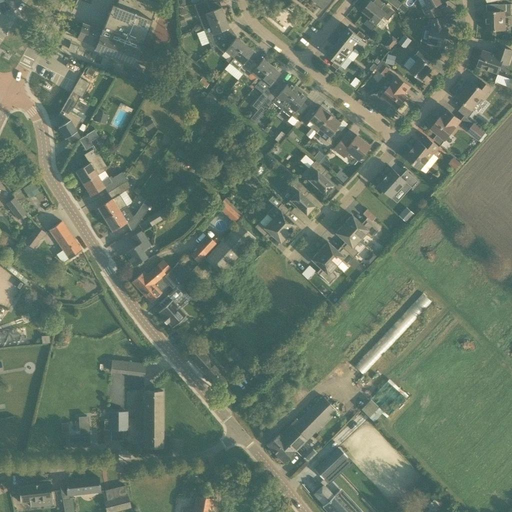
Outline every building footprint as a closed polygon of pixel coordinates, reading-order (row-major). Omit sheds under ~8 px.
[(117,0),(115,6),(152,20),(157,4),(148,0),(117,0)] [(315,0),(314,2),(322,9),(329,0),(315,0)] [(395,0),(388,0),(388,1),(397,9),(401,4),(395,0)] [(425,0),(428,5),(422,8),(428,18),(442,16),(436,6),(445,1),(444,0),(425,0)] [(371,1),(362,11),(371,18),(370,20),(377,25),(383,17),(388,21),(395,12),(385,4),(381,9),(371,1)] [(194,5),(202,27),(225,18),(221,8),(210,12),(207,4),(207,3),(194,5)] [(77,39),(96,46),(95,49),(134,65),(135,62),(154,69),(160,54),(141,47),(152,20),(115,6),(112,4),(102,31),(83,24),(77,39)] [(511,4),(498,5),(498,12),(485,12),(485,19),(486,19),(487,31),(505,31),(504,16),(511,16),(511,4)] [(177,19),(181,27),(186,25),(183,16),(177,19)] [(225,18),(202,27),(195,30),(196,34),(204,31),(211,49),(216,46),(225,39),(222,31),(229,28),(225,18)] [(426,43),(421,44),(431,52),(436,46),(444,48),(449,30),(446,29),(445,18),(431,19),(432,28),(431,28),(428,43),(426,43)] [(341,37),(355,48),(365,36),(359,31),(357,35),(349,28),(341,37)] [(401,39),(408,45),(411,41),(404,35),(401,39)] [(223,53),(225,51),(231,55),(226,61),(229,63),(244,44),(236,37),(231,43),(225,39),(216,46),(223,53)] [(341,37),(334,47),(347,57),(355,48),(341,37)] [(243,74),(253,61),(248,57),(253,51),(244,44),(229,63),(243,74)] [(511,51),(511,50),(498,46),(495,55),(483,51),(481,56),(480,56),(478,60),(479,61),(477,66),(498,74),(502,63),(507,65),(511,51)] [(347,57),(334,47),(327,56),(334,62),(332,65),(337,70),(347,57)] [(429,65),(433,59),(420,49),(412,59),(417,62),(409,71),(421,80),(432,67),(429,65)] [(247,78),(256,85),(271,66),(262,59),(258,65),(253,61),(243,74),(247,78)] [(382,61),(376,69),(377,70),(382,64),(389,70),(391,68),(382,61)] [(85,73),(92,76),(95,70),(89,66),(85,73)] [(268,97),(279,83),(275,79),(280,73),(271,66),(256,85),(255,86),(268,97)] [(80,78),(80,77),(58,115),(58,116),(59,115),(66,120),(67,121),(58,127),(58,128),(65,138),(65,139),(77,131),(76,131),(75,129),(82,117),(71,111),(80,96),(82,98),(90,84),(80,78)] [(371,96),(368,98),(368,97),(367,98),(385,113),(386,112),(385,112),(391,105),(397,110),(405,101),(403,99),(405,96),(404,95),(410,87),(398,77),(391,85),(391,84),(380,98),(376,95),(375,96),(371,96)] [(467,88),(458,99),(471,110),(481,98),(482,99),(491,88),(481,81),(477,86),(470,81),(465,87),(467,88)] [(272,102),(281,110),(298,88),(295,85),(293,87),(287,83),(284,87),(279,83),(268,97),(264,102),(250,119),(255,123),(269,106),(272,102)] [(292,117),(296,120),(308,106),(303,102),(306,98),(301,94),(302,91),(298,88),(281,110),(290,117),(291,116),(292,117)] [(210,105),(217,111),(221,105),(214,100),(210,105)] [(316,132),(330,114),(327,111),(326,112),(320,107),(316,112),(311,108),(301,120),(316,132)] [(441,116),(431,129),(437,134),(433,139),(441,146),(455,128),(455,127),(460,121),(448,111),(443,117),(441,116)] [(97,112),(94,121),(105,124),(108,115),(97,112)] [(334,117),(330,114),(316,132),(320,136),(319,137),(319,140),(325,145),(326,145),(327,145),(329,143),(331,144),(341,132),(336,128),(340,123),(333,118),(334,117)] [(143,123),(147,131),(154,126),(150,119),(143,123)] [(479,141),(485,133),(474,124),(467,132),(479,141)] [(79,139),(85,150),(93,146),(90,141),(98,137),(94,130),(86,134),(87,135),(79,139)] [(358,161),(370,146),(360,138),(358,140),(354,137),(352,141),(345,135),(333,149),(343,158),(348,152),(358,161)] [(440,148),(427,137),(422,143),(419,141),(405,158),(420,171),(425,165),(429,160),(434,154),(440,148)] [(75,172),(83,184),(104,170),(104,171),(106,170),(104,167),(106,166),(98,154),(97,155),(93,149),(84,155),(89,163),(75,172)] [(184,158),(187,154),(181,150),(178,155),(184,158)] [(458,169),(462,163),(455,157),(451,163),(458,169)] [(307,181),(307,182),(314,188),(314,187),(315,186),(325,194),(326,193),(332,187),(331,187),(333,186),(321,175),(325,170),(327,172),(328,172),(316,161),(308,169),(313,174),(308,180),(309,180),(308,181),(307,181)] [(114,180),(118,187),(127,181),(121,172),(112,178),(111,176),(109,177),(104,171),(104,170),(83,184),(90,195),(114,180)] [(340,170),(335,175),(343,183),(348,178),(340,170)] [(387,175),(384,179),(384,180),(379,186),(392,198),(406,182),(412,188),(418,182),(406,171),(401,177),(394,170),(388,176),(387,175)] [(97,207),(105,219),(119,211),(126,206),(119,194),(130,187),(127,181),(118,187),(108,193),(112,199),(97,207)] [(309,192),(297,181),(290,189),(295,195),(290,200),(289,201),(288,202),(295,208),(296,207),(295,207),(296,206),(306,215),(308,213),(313,208),(313,207),(314,206),(303,195),(307,191),(309,192)] [(22,188),(28,198),(39,192),(32,182),(28,185),(27,184),(22,188)] [(18,219),(26,213),(14,198),(6,204),(18,219)] [(266,214),(267,214),(288,234),(295,227),(296,225),(285,215),(288,211),(290,213),(291,212),(281,204),(277,208),(274,205),(266,214)] [(119,211),(105,219),(112,231),(126,223),(126,224),(134,219),(126,206),(119,211)] [(240,216),(230,206),(223,212),(227,216),(228,215),(231,217),(230,218),(234,222),(240,216)] [(408,206),(400,215),(408,222),(416,213),(408,206)] [(159,212),(158,210),(147,218),(152,226),(165,216),(161,210),(159,212)] [(282,241),(288,234),(267,214),(259,222),(255,227),(266,239),(267,238),(265,236),(269,232),(280,243),(282,241)] [(343,224),(360,239),(364,234),(371,238),(378,231),(365,220),(367,222),(363,226),(352,215),(350,217),(343,224)] [(49,230),(63,250),(57,255),(62,263),(68,258),(69,259),(82,250),(61,221),(49,230)] [(255,238),(238,222),(204,258),(221,274),(255,238)] [(341,246),(353,257),(358,252),(352,247),(360,239),(343,224),(337,231),(336,233),(347,243),(343,248),(341,246)] [(36,226),(25,242),(33,248),(45,232),(36,226)] [(142,231),(131,237),(137,245),(125,252),(134,266),(147,258),(142,251),(151,246),(142,231)] [(207,235),(197,246),(206,254),(216,244),(207,235)] [(319,250),(336,265),(340,261),(346,265),(353,257),(341,246),(340,247),(343,249),(339,253),(327,242),(326,243),(319,250)] [(316,273),(329,284),(336,277),(331,271),(336,265),(319,250),(312,258),(313,258),(311,259),(323,270),(319,274),(317,272),(316,273)] [(182,279),(179,276),(185,270),(176,263),(171,270),(165,275),(143,295),(151,303),(162,293),(161,291),(171,282),(175,287),(178,284),(182,279)] [(132,282),(143,295),(165,275),(157,265),(146,275),(143,271),(132,282)] [(309,265),(301,274),(307,279),(315,271),(309,265)] [(176,287),(158,303),(162,308),(158,312),(163,317),(161,318),(166,324),(168,322),(172,327),(177,323),(179,325),(186,319),(184,317),(186,315),(174,303),(182,295),(183,294),(181,292),(183,290),(178,284),(176,287)] [(423,292),(355,365),(364,374),(432,300),(423,292)] [(233,346),(226,352),(244,373),(251,366),(233,346)] [(217,388),(227,379),(200,348),(189,357),(217,388)] [(127,374),(144,376),(146,365),(129,363),(127,374)] [(393,387),(388,383),(387,381),(370,399),(388,416),(405,398),(393,387)] [(144,391),(144,418),(163,419),(162,391),(144,391)] [(297,419),(291,425),(306,440),(329,417),(336,410),(323,397),(299,421),(297,419)] [(109,412),(109,421),(127,421),(127,412),(109,412)] [(80,437),(68,438),(69,447),(90,445),(90,436),(89,417),(78,417),(80,437)] [(144,418),(144,448),(163,448),(163,419),(144,418)] [(127,421),(109,421),(109,430),(127,430),(127,421)] [(306,440),(291,425),(281,435),(279,434),(266,444),(284,463),(306,440)] [(324,479),(350,458),(341,448),(316,469),(324,479)] [(99,477),(66,481),(67,495),(100,491),(99,477)] [(7,480),(1,483),(4,492),(10,490),(7,480)] [(52,499),(53,499),(51,483),(18,487),(20,503),(30,501),(30,507),(41,505),(40,505),(40,500),(52,499),(52,500),(52,499)] [(347,511),(343,507),(349,502),(340,491),(334,496),(324,485),(314,493),(324,505),(322,506),(326,511),(347,511)] [(104,491),(106,501),(103,501),(105,511),(112,511),(130,508),(125,486),(104,491)] [(185,511),(210,511),(213,498),(196,496),(194,509),(186,508),(185,511)] [(62,499),(64,511),(74,511),(73,498),(70,498),(62,499)]
